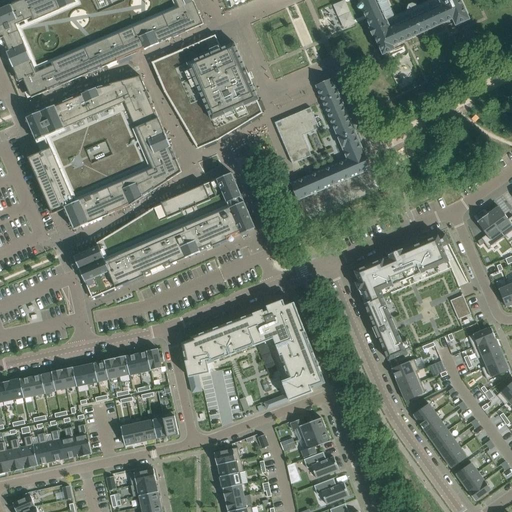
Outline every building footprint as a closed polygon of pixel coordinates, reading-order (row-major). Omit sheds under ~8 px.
[(21,0),(0,9),(0,37),(19,82),(24,80),(32,98),(204,24),(193,0),(21,0)] [(357,0),(360,4),(359,4),(358,7),(359,9),(361,10),(362,10),(370,28),(369,28),(372,37),(374,36),(383,55),(395,50),(395,49),(402,46),(401,43),(445,23),(447,26),(451,25),(452,28),(456,26),(470,20),(461,0),(357,0)] [(215,35),(152,62),(165,92),(198,149),(217,140),(261,113),(262,113),(257,101),(259,100),(235,43),(221,49),(215,35)] [(96,88),(26,118),(41,152),(28,158),(53,214),(65,209),(74,230),(129,206),(182,172),(140,76),(96,88)] [(347,159),(290,183),(298,201),(371,169),(333,78),(315,85),(347,159)] [(511,83),(476,101),(479,107),(511,90),(511,83)] [(282,139),(284,144),(292,164),(293,164),(303,160),(312,156),(303,135),(319,128),(311,108),(310,108),(275,123),(282,139)] [(255,228),(232,173),(161,203),(96,243),(98,246),(74,256),(92,298),(171,264),(255,228)] [(498,206),(488,214),(504,237),(511,231),(511,216),(508,219),(498,206)] [(479,220),(477,222),(487,235),(482,239),(484,243),(488,248),(504,237),(488,214),(486,215),(485,213),(478,218),(479,220)] [(389,256),(355,271),(359,281),(355,283),(365,305),(391,294),(451,268),(443,247),(449,244),(445,234),(438,237),(438,236),(403,250),(403,249),(401,250),(401,249),(390,253),(390,254),(389,255),(389,256)] [(508,283),(498,287),(506,307),(511,304),(511,292),(508,283)] [(391,294),(365,305),(374,327),(372,328),(373,329),(375,328),(378,336),(376,337),(377,338),(379,337),(388,361),(407,353),(383,299),(391,295),(391,294)] [(463,295),(450,301),(458,320),(471,314),(463,295)] [(192,339),(182,343),(192,393),(202,391),(198,375),(210,373),(208,364),(273,339),(278,350),(273,351),(275,357),(280,355),(289,378),(282,381),(287,394),(264,403),(267,409),(313,392),(311,388),(325,383),(294,302),(285,306),(283,300),(278,302),(278,304),(273,305),(273,304),(266,306),(267,308),(191,337),(192,339)] [(491,327),(468,337),(473,347),(495,338),(491,327)] [(495,338),(473,347),(478,358),(480,358),(480,357),(500,349),(495,338)] [(433,342),(422,347),(424,351),(435,346),(433,342)] [(158,349),(147,351),(151,371),(151,370),(162,368),(161,362),(164,362),(162,353),(159,354),(158,349)] [(500,349),(480,357),(480,358),(484,367),(484,368),(504,359),(500,349)] [(136,354),(140,373),(151,371),(147,351),(146,351),(146,352),(136,354)] [(126,356),(130,375),(140,373),(136,354),(126,356)] [(115,358),(119,377),(129,375),(130,375),(126,356),(115,358)] [(109,379),(119,377),(115,358),(104,360),(109,380),(109,379)] [(414,359),(392,369),(396,380),(416,371),(417,372),(419,371),(414,359)] [(484,367),(482,368),(487,379),(509,370),(504,359),(484,368),(484,367)] [(109,380),(104,360),(104,361),(94,363),(98,382),(109,380)] [(441,361),(429,366),(434,376),(440,374),(446,371),(441,361)] [(94,363),(84,366),(88,384),(98,382),(94,363)] [(77,387),(88,384),(84,366),(73,368),(73,367),(77,387)] [(73,367),(62,369),(66,388),(77,386),(77,387),(73,367)] [(52,372),(56,391),(56,390),(66,388),(62,369),(52,372)] [(416,371),(396,380),(401,390),(421,382),(417,372),(416,371)] [(52,373),(41,375),(45,394),(56,391),(52,372),(51,372),(52,373)] [(45,394),(41,375),(31,377),(35,396),(45,394)] [(20,379),(24,398),(35,396),(31,377),(21,379),(20,379)] [(24,398),(20,379),(9,381),(14,400),(24,398)] [(9,381),(0,382),(0,388),(3,402),(14,400),(9,381)] [(511,381),(497,396),(505,405),(509,402),(508,401),(511,397),(511,381)] [(421,382),(401,390),(405,401),(425,393),(421,382)] [(429,404),(413,415),(420,424),(436,413),(429,404)] [(162,414),(163,417),(164,417),(168,436),(167,436),(167,437),(179,435),(174,411),(162,414)] [(436,413),(420,424),(426,433),(442,422),(436,413)] [(153,420),(157,439),(167,436),(168,436),(164,417),(163,417),(153,420)] [(300,427),(304,438),(326,429),(321,418),(305,424),(303,418),(290,423),(293,430),(300,427)] [(157,439),(153,420),(142,422),(147,441),(157,439)] [(132,424),(136,443),(147,441),(142,422),(132,424)] [(442,422),(426,433),(432,442),(448,430),(442,422)] [(73,436),(78,457),(92,454),(85,424),(78,426),(80,435),(74,436),(73,436)] [(132,424),(121,427),(125,446),(136,443),(132,424)] [(77,458),(78,457),(73,436),(74,436),(72,427),(64,429),(66,438),(60,439),(64,459),(77,456),(77,458)] [(326,429),(304,438),(308,448),(301,451),(304,458),(316,453),(314,447),(330,441),(326,429)] [(51,462),(64,459),(60,439),(59,430),(51,432),(53,441),(47,442),(46,442),(51,462)] [(448,430),(432,442),(438,450),(454,439),(448,430)] [(39,443),(33,445),(38,466),(38,465),(51,462),(46,442),(47,442),(45,433),(37,435),(39,443)] [(264,435),(257,437),(262,449),(268,447),(264,435)] [(24,469),(38,466),(33,445),(32,436),(24,438),(26,446),(20,448),(19,448),(24,469)] [(292,438),(280,443),(282,447),(287,444),(294,442),(292,438)] [(11,472),(24,469),(19,448),(20,448),(18,439),(11,441),(12,449),(6,451),(11,472)] [(454,439),(438,450),(445,459),(460,448),(454,439)] [(6,451),(5,442),(0,442),(0,474),(11,472),(6,451)] [(214,453),(217,465),(241,460),(238,448),(214,453)] [(460,448),(445,459),(451,469),(467,457),(460,448)] [(323,452),(304,460),(307,469),(312,467),(316,479),(339,470),(334,457),(326,460),(323,452)] [(218,465),(220,477),(239,473),(244,472),(241,460),(217,465),(218,465)] [(298,462),(287,466),(289,475),(302,470),(298,462)] [(471,463),(456,474),(462,483),(478,472),(471,463)] [(132,486),(137,485),(155,481),(156,481),(154,469),(142,471),(141,468),(133,469),(134,473),(129,474),(132,486)] [(478,472),(462,483),(469,492),(484,481),(478,472)] [(220,477),(223,489),(242,484),(239,473),(220,477)] [(113,476),(106,478),(109,491),(116,489),(113,476)] [(333,478),(314,486),(317,495),(322,493),(327,505),(349,496),(344,483),(336,486),(333,478)] [(139,496),(158,492),(156,481),(155,481),(137,485),(139,496)] [(484,481),(469,492),(475,501),(491,490),(484,481)] [(242,484),(223,489),(225,500),(244,496),(242,484)] [(69,486),(62,487),(65,500),(72,499),(69,486)] [(21,511),(35,507),(35,506),(29,492),(22,495),(24,498),(13,503),(16,511),(21,511)] [(141,507),(160,503),(158,492),(139,496),(141,506),(141,507)] [(225,500),(228,511),(247,508),(247,507),(244,496),(225,500)] [(141,507),(141,506),(139,507),(140,511),(162,511),(160,503),(141,507)]
